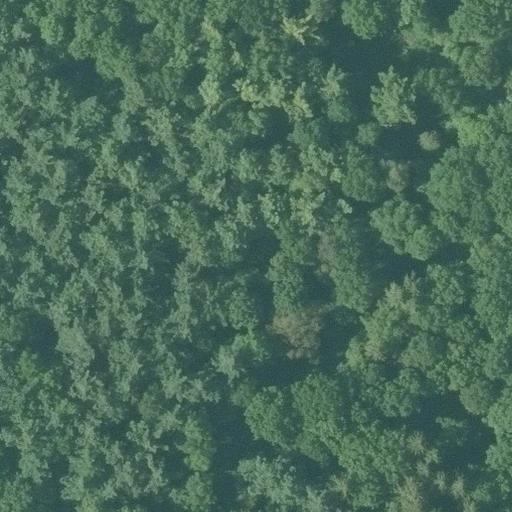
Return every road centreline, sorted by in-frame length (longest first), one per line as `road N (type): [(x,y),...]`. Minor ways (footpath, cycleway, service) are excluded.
road 1 (track): [(506,0),(198,511)]
road 2 (track): [(511,373),(416,511)]
road 3 (track): [(102,0),(0,74)]
